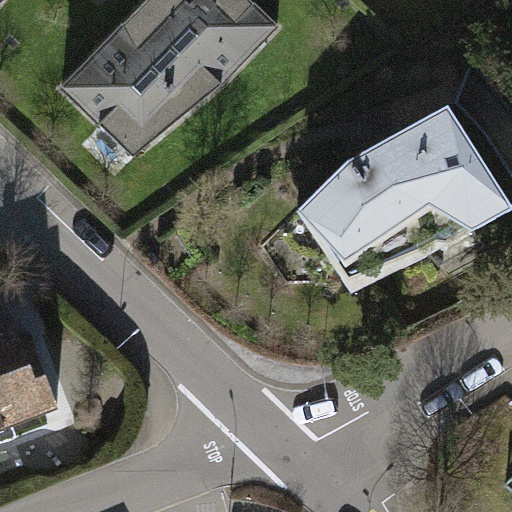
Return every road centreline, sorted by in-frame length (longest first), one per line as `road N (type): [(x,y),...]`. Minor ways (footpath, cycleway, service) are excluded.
road 1 (residential): [(0,165),(283,443)]
road 2 (residential): [(511,317),(334,427),(283,443)]
road 3 (residential): [(78,511),(247,448),(283,443)]
